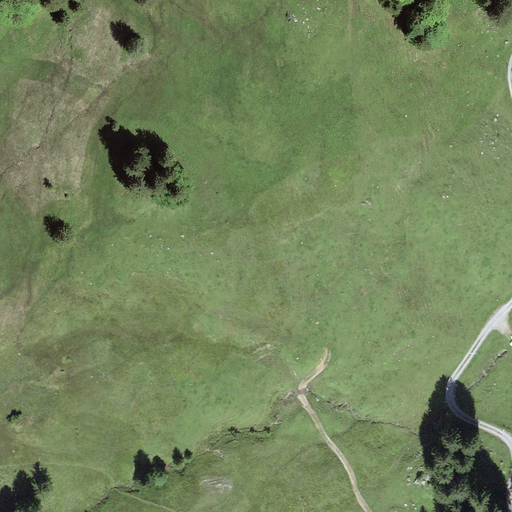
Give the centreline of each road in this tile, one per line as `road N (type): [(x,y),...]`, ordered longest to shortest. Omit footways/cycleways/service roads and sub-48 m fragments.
road 1 (track): [(369,511),(304,402),(303,383),(325,360),(328,337)]
road 2 (track): [(511,304),(459,371),(449,398),(458,413),(511,444)]
